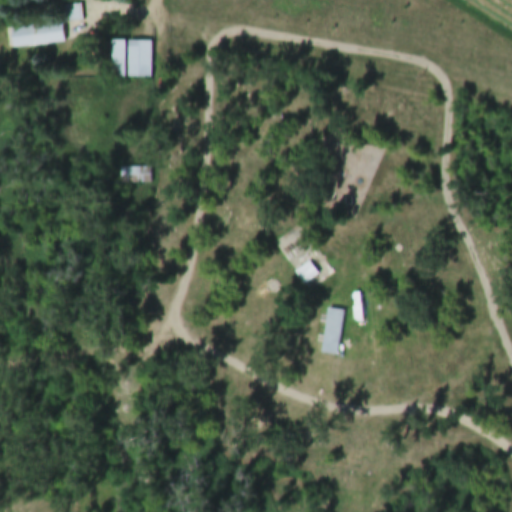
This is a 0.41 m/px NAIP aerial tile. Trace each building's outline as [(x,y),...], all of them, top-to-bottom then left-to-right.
[(60,8),(61,23),(10,27),(12,49),(65,44),(63,23),(82,22),(81,6),(60,8)] [(125,79),(125,43),(112,43),(112,79),(125,79)] [(129,79),(152,79),(152,43),(129,43),(129,79)] [(70,129),(79,127),(74,105),(64,108),(70,129)] [(122,186),(153,186),(153,169),(122,169),(122,186)] [(304,287),(319,278),(311,263),(296,272),(304,287)] [(344,312),(328,310),(322,355),(339,357),(344,312)]
